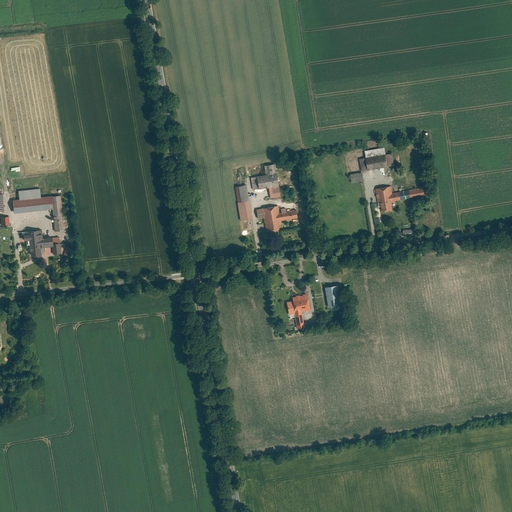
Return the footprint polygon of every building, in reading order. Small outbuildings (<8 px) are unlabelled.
[(360,158),(362,171),(395,165),(393,152),(387,153),(385,146),(365,149),(367,157),(360,158)] [(269,187),(271,195),(280,194),(275,163),(264,165),(266,173),(250,175),(252,189),(269,187)] [(349,175),(351,184),(357,183),(356,174),(349,175)] [(235,187),(241,220),(252,218),(246,185),(235,187)] [(383,211),(394,209),(393,202),(426,196),(424,187),(393,192),(392,186),(376,188),(378,202),(382,202),(383,211)] [(14,199),(15,213),(48,210),(47,198),(42,198),(41,188),(19,189),(19,199),(14,199)] [(51,198),(56,233),(66,232),(61,197),(51,198)] [(264,217),(266,231),(282,229),(281,223),(299,220),(297,209),(287,211),(286,207),(281,208),(281,212),(277,213),(276,206),(257,209),(259,218),(264,217)] [(0,225),(8,225),(9,216),(1,216),(0,225)] [(27,234),(30,258),(42,257),(42,249),(53,248),(53,254),(60,253),(59,241),(51,241),(51,239),(41,240),(41,232),(27,234)] [(71,251),(73,248),(67,246),(64,254),(68,256),(69,251),(71,251)] [(325,286),(329,306),(342,303),(338,283),(325,286)] [(295,314),(297,328),(305,326),(302,310),(310,309),(307,294),(293,297),(293,300),(287,301),(289,315),(295,314)]
